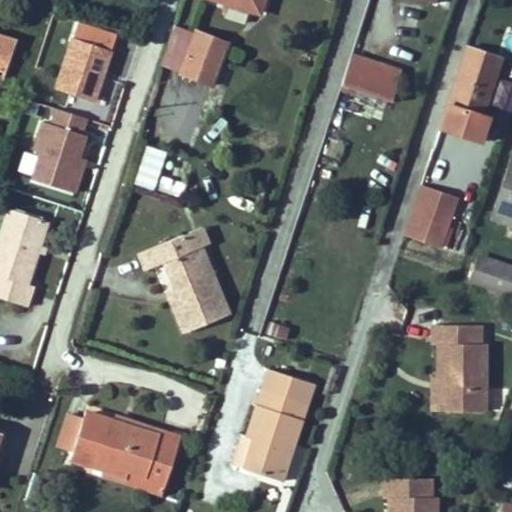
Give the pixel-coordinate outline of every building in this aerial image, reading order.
[(204,0),(204,1),(227,8),(247,15),(260,19),(266,0),(204,0)] [(247,15),(227,8),(223,19),(244,26),(247,15)] [(94,102),(116,36),(77,23),(55,89),(94,102)] [(229,45),(196,32),(179,76),(212,89),(229,45)] [(0,80),(1,81),(15,40),(0,35),(0,80)] [(480,147),(490,120),(482,118),(502,60),(466,48),(437,132),(480,147)] [(352,54),(341,87),(390,104),(401,71),(352,54)] [(73,195),(82,168),(75,166),(77,160),(84,138),(80,136),(85,120),(56,111),(51,127),(42,124),(32,153),(38,155),(30,181),(73,195)] [(166,154),(144,147),(132,186),(153,193),(166,154)] [(511,150),(490,219),(511,225),(511,150)] [(75,166),(82,168),(84,162),(77,160),(75,166)] [(458,201),(421,189),(405,237),(441,249),(458,201)] [(16,199),(13,211),(40,219),(44,206),(16,199)] [(132,224),(150,229),(155,209),(137,204),(132,224)] [(8,210),(0,234),(0,300),(26,309),(33,288),(27,286),(38,254),(40,247),(48,223),(8,210)] [(185,236),(191,252),(202,248),(210,245),(203,228),(185,236)] [(191,252),(185,236),(139,254),(146,270),(164,263),(175,289),(178,297),(170,301),(184,334),(229,315),(202,248),(191,252)] [(40,247),(38,254),(43,256),(46,249),(40,247)] [(511,297),(511,266),(480,256),(471,283),(511,297)] [(178,297),(175,289),(167,292),(170,301),(178,297)] [(499,335),(511,336),(511,320),(500,319),(499,335)] [(445,381),(445,414),(486,414),(486,345),(481,345),(481,327),(433,327),(433,346),(438,346),(438,381),(445,381)] [(240,437),(230,466),(281,483),(314,385),(268,370),(244,439),(240,437)] [(438,381),(432,381),(432,414),(445,414),(445,381),(438,381)] [(69,460),(124,478),(127,471),(164,483),(178,439),(158,432),(156,438),(113,424),(83,415),(81,421),(71,452),(69,460)] [(56,447),(71,452),(81,421),(66,416),(56,447)] [(156,438),(158,432),(115,419),(113,424),(156,438)] [(127,471),(124,478),(123,483),(160,495),(164,483),(127,471)] [(383,499),(388,499),(388,511),(435,511),(436,499),(431,499),(431,480),(383,480),(383,499)] [(511,511),(511,505),(503,503),(500,511),(511,511)]
